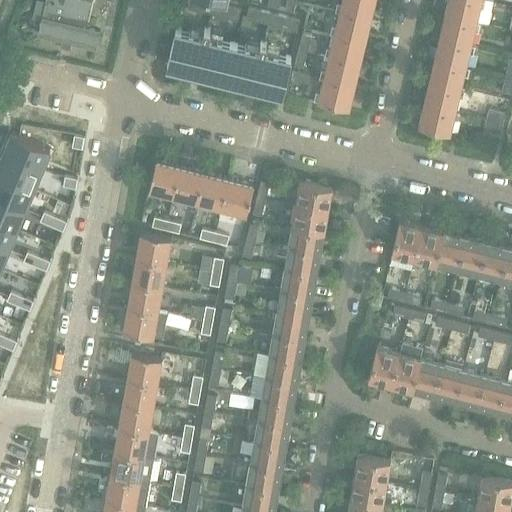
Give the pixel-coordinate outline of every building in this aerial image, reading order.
[(85,26),(91,0),(46,0),(46,2),(39,0),(37,0),(33,18),(42,20),(39,34),(62,40),(61,45),(71,48),(72,42),(95,47),(99,29),(85,26)] [(189,0),(187,9),(196,11),(198,0),(189,0)] [(207,1),(201,0),(198,0),(196,11),(204,13),(207,1)] [(280,0),(269,0),(268,6),(279,9),(281,0),(280,0)] [(296,0),(287,0),(285,10),(293,12),(296,0)] [(374,0),(342,0),(339,12),(370,19),(374,0)] [(448,0),(445,14),(476,21),(481,0),(448,0)] [(207,1),(204,13),(213,15),(215,3),(207,1)] [(224,5),(215,3),(213,15),(221,17),(224,5)] [(232,7),(224,5),(221,17),(230,19),(232,7)] [(241,9),(232,7),(230,19),(238,21),(241,9)] [(254,21),(257,9),(249,7),(246,19),(254,21)] [(266,11),(257,9),(254,21),(263,23),(266,11)] [(274,14),(266,11),(263,23),(271,25),(274,14)] [(365,41),(370,19),(339,12),(334,34),(365,41)] [(283,16),(274,14),(271,25),(280,27),(283,16)] [(445,14),(440,36),(471,44),(476,21),(445,14)] [(291,18),(283,16),(280,27),(288,29),(291,18)] [(300,20),(291,18),(288,29),(297,31),(300,20)] [(225,78),(234,43),(205,36),(177,29),(168,64),(225,78)] [(307,51),(311,34),(303,32),(299,49),(307,51)] [(360,63),(365,41),(334,34),(329,56),(360,63)] [(440,36),(434,59),(466,66),(471,44),(440,36)] [(290,57),(262,50),(234,43),(225,78),(282,92),(290,57)] [(307,51),(299,49),(295,65),(303,67),(307,51)] [(355,85),(360,63),(329,56),(324,78),(355,85)] [(434,59),(429,81),(460,89),(466,66),(434,59)] [(310,75),(293,71),(291,79),(308,84),(310,75)] [(511,86),(511,76),(505,75),(501,92),(510,94),(511,86)] [(349,108),(355,85),(324,78),(318,101),(349,108)] [(429,81),(424,103),(455,111),(460,89),(429,81)] [(23,106),(25,96),(14,94),(12,103),(23,106)] [(450,133),(455,111),(424,103),(419,126),(450,133)] [(505,113),(489,109),(486,118),(503,122),(505,113)] [(503,122),(486,118),(484,126),(501,130),(503,122)] [(12,132),(3,153),(42,169),(50,148),(19,135),(12,132)] [(74,134),(72,146),(82,148),(84,136),(74,134)] [(3,153),(0,160),(0,174),(33,189),(42,169),(3,153)] [(149,189),(173,195),(181,165),(156,159),(149,189)] [(205,171),(181,165),(173,195),(198,201),(205,171)] [(230,177),(205,171),(198,201),(222,207),(230,177)] [(0,174),(0,198),(25,209),(33,189),(0,174)] [(65,175),(63,185),(75,188),(77,178),(65,175)] [(230,177),(222,207),(246,213),(254,183),(230,177)] [(270,182),(261,180),(257,196),(266,199),(270,182)] [(300,180),(296,203),(328,208),(332,186),(300,180)] [(266,199),(257,196),(253,213),(262,215),(266,199)] [(0,221),(17,229),(25,209),(0,198),(0,221)] [(325,230),(328,208),(296,203),(292,224),(325,230)] [(44,211),(40,221),(51,225),(55,216),(44,211)] [(55,216),(51,225),(63,230),(67,221),(55,216)] [(168,220),(154,216),(152,226),(166,229),(168,220)] [(181,223),(168,220),(166,229),(179,233),(181,223)] [(392,252),(414,258),(422,225),(400,220),(392,252)] [(0,221),(0,245),(8,249),(17,229),(0,221)] [(260,225),(250,223),(246,239),(256,241),(260,225)] [(321,252),(325,230),(292,224),(288,246),(321,252)] [(422,225),(414,258),(413,262),(423,264),(424,260),(436,263),(444,231),(422,225)] [(216,232),(202,228),(200,238),(213,241),(216,232)] [(465,236),(444,231),(436,263),(457,268),(465,236)] [(141,232),(136,256),(167,262),(171,237),(141,232)] [(229,235),(216,232),(213,241),(227,244),(229,235)] [(487,241),(465,236),(457,268),(479,273),(487,241)] [(256,241),(246,239),(242,255),(251,258),(256,241)] [(487,241),(479,273),(500,279),(508,247),(487,241)] [(321,252),(288,246),(278,244),(276,253),(287,255),(284,268),(317,274),(321,252)] [(0,245),(0,268),(0,269),(8,249),(0,245)] [(511,247),(508,247),(500,279),(511,281),(511,247)] [(27,251),(23,260),(35,265),(39,256),(27,251)] [(39,256),(35,265),(46,270),(50,260),(39,256)] [(136,256),(132,281),(163,287),(167,262),(136,256)] [(224,258),(214,257),(212,270),(222,272),(224,258)] [(240,265),(231,264),(228,280),(237,282),(240,265)] [(313,295),(317,274),(284,268),(281,289),(313,295)] [(222,272),(212,270),(210,284),(219,286),(222,272)] [(237,282),(228,280),(225,297),(234,298),(237,282)] [(132,281),(128,306),(158,311),(163,287),(132,281)] [(406,291),(390,287),(387,297),(404,301),(406,291)] [(309,317),(313,295),(281,289),(277,311),(309,317)] [(11,291),(7,300),(18,305),(22,296),(11,291)] [(422,296),(406,291),(404,301),(420,305),(422,296)] [(22,296),(18,305),(29,310),(33,300),(22,296)] [(449,302),(432,298),(430,307),(446,311),(449,302)] [(465,306),(449,302),(446,311),(463,316),(465,306)] [(411,309),(395,304),(393,314),(409,318),(411,309)] [(215,307),(206,305),(203,319),(213,321),(215,307)] [(154,336),(154,335),(163,336),(168,313),(158,311),(128,306),(123,331),(154,336)] [(232,309),(223,307),(220,323),(229,325),(232,309)] [(428,313),(411,309),(409,318),(425,322),(428,313)] [(491,313),(475,309),(473,318),(489,322),(491,313)] [(305,338),(309,317),(277,311),(273,332),(305,338)] [(491,313),(489,322),(505,326),(508,317),(491,313)] [(454,320),(437,315),(435,325),(451,329),(454,320)] [(213,321),(203,319),(201,332),(210,334),(213,321)] [(470,324),(454,320),(451,329),(468,333),(470,324)] [(229,325),(220,323),(217,340),(226,342),(229,325)] [(496,330),(480,326),(478,335),(494,340),(496,330)] [(511,337),(511,334),(496,330),(494,340),(510,344),(511,337)] [(301,361),(305,338),(273,332),(269,355),(301,361)] [(5,335),(2,345),(13,349),(17,340),(5,335)] [(399,352),(391,383),(412,389),(421,357),(423,347),(402,342),(399,352)] [(391,383),(399,352),(377,346),(369,378),(391,383)] [(225,352),(215,350),(212,367),(222,368),(225,352)] [(132,352),(127,376),(158,382),(162,357),(132,352)] [(298,381),(301,361),(269,355),(265,376),(298,381)] [(421,357),(412,389),(433,394),(441,363),(421,357)] [(441,363),(433,394),(455,400),(463,368),(441,363)] [(222,368),(212,367),(209,383),(219,385),(222,368)] [(463,368),(455,400),(476,406),(484,374),(463,368)] [(484,374),(476,406),(497,411),(506,379),(484,374)] [(203,376),(193,375),(191,388),(201,390),(203,376)] [(127,376),(123,401),(154,406),(158,382),(127,376)] [(294,403),(298,381),(265,376),(261,397),(294,403)] [(511,381),(506,379),(497,411),(511,415),(511,381)] [(201,390),(191,388),(189,402),(198,404),(201,390)] [(217,395),(208,393),(205,410),(214,412),(217,395)] [(290,424),(294,403),(261,397),(259,409),(249,408),(248,417),(258,419),(290,424)] [(123,401),(119,425),(149,431),(154,406),(123,401)] [(214,412),(205,410),(202,427),(211,428),(214,412)] [(286,446),(290,424),(258,419),(254,441),(286,446)] [(195,425),(185,423),(183,437),(192,439),(195,425)] [(114,450),(145,456),(154,457),(158,432),(149,431),(119,425),(114,450)] [(192,439),(183,437),(180,451),(190,452),(192,439)] [(209,438),(200,437),(197,453),(206,455),(209,438)] [(254,441),(250,462),(282,468),(286,446),(254,441)] [(114,450),(110,474),(141,479),(145,456),(114,450)] [(206,455),(197,453),(194,470),(204,472),(206,455)] [(358,453),(354,476),(386,482),(390,459),(358,453)] [(279,490),(282,468),(250,462),(246,484),(279,490)] [(432,472),(423,471),(420,487),(429,489),(432,472)] [(186,474),(176,472),(174,485),(184,487),(186,474)] [(110,474),(106,498),(145,506),(150,481),(141,479),(110,474)] [(447,475),(438,474),(435,490),(445,492),(447,475)] [(511,480),(482,475),(478,498),(510,504),(511,491),(511,480)] [(354,476),(350,497),(383,503),(386,482),(354,476)] [(199,498),(202,481),(192,480),(189,496),(199,498)] [(246,484),(242,506),(274,511),(279,490),(246,484)] [(184,487),(174,485),(172,499),(181,501),(184,487)] [(429,489),(420,487),(417,504),(426,506),(429,489)] [(445,492),(435,490),(432,507),(442,508),(445,492)] [(196,511),(199,498),(189,496),(186,511),(196,511)] [(350,497),(347,511),(381,511),(383,503),(350,497)] [(103,511),(144,511),(145,506),(106,498),(103,511)] [(508,511),(510,504),(478,498),(475,511),(508,511)]
